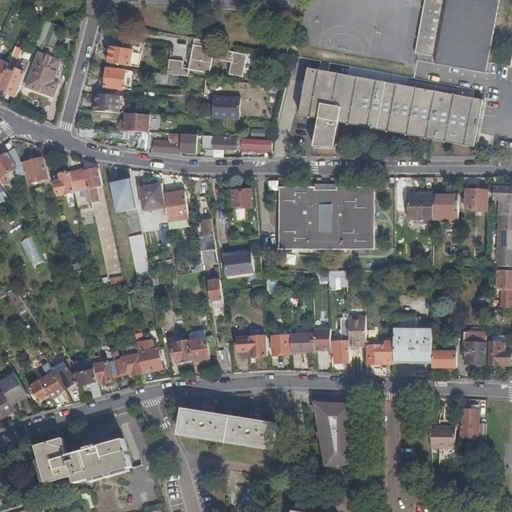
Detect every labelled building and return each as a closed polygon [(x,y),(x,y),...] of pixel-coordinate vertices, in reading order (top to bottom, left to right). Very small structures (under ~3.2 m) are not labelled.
[(437,64),(487,74),(501,0),(425,0),(416,53),(438,57),(437,64)] [(62,28),(44,22),(37,41),(43,43),(27,86),(54,96),(59,83),(54,81),(65,50),(55,46),(62,28)] [(194,38),(189,68),(189,69),(209,72),(209,70),(212,58),(231,62),(229,73),(242,76),(246,54),(209,47),(210,41),(194,38)] [(16,46),(9,64),(13,65),(20,48),(16,46)] [(110,62),(131,65),(133,49),(111,46),(111,53),(108,53),(107,54),(106,59),(107,60),(110,60),(110,62)] [(7,93),(17,97),(30,61),(23,59),(19,69),(17,68),(15,73),(7,70),(0,86),(0,85),(0,87),(8,91),(7,93)] [(167,74),(168,74),(188,77),(189,69),(189,68),(182,67),(183,61),(169,59),(167,74)] [(0,85),(0,86),(7,70),(8,64),(0,60),(0,85)] [(100,79),(100,88),(105,88),(106,86),(131,89),(133,71),(107,68),(106,79),(100,79)] [(437,92),(395,84),(309,69),(306,89),(303,103),(301,117),(321,120),(320,126),(341,127),(341,123),(376,130),(430,139),(477,148),(486,100),(437,92)] [(167,74),(152,72),(152,82),(173,84),(174,78),(168,77),(168,74),(167,74)] [(54,96),(27,86),(26,88),(53,98),(54,96)] [(96,94),(95,111),(125,113),(126,96),(96,94)] [(242,99),(214,97),(213,119),(241,121),(242,99)] [(119,131),(149,132),(150,115),(126,113),(125,123),(120,123),(119,131)] [(341,127),(320,126),(317,142),(338,143),(341,127)] [(83,137),(93,137),(93,129),(80,129),(79,135),(83,137)] [(202,147),(212,148),(213,136),(203,135),(202,147)] [(212,148),(212,149),(238,150),(238,138),(213,136),(212,148)] [(242,150),(272,151),(273,142),(269,142),(252,141),(252,138),(242,138),(242,150)] [(178,153),(179,142),(155,141),(155,151),(178,153)] [(182,143),(181,151),(197,153),(197,143),(182,142),(182,143)] [(13,149),(0,157),(0,178),(4,185),(6,184),(2,177),(23,164),(13,149)] [(43,158),(23,163),(28,183),(48,178),(43,158)] [(92,200),(85,172),(85,169),(71,173),(75,191),(80,190),(83,202),(92,200)] [(103,185),(100,169),(85,172),(92,200),(92,202),(99,200),(96,187),(103,185)] [(75,191),(71,173),(55,176),(60,196),(75,192),(75,191)] [(140,288),(153,285),(132,179),(119,181),(140,288)] [(269,191),(279,191),(279,181),(269,181),(269,191)] [(164,194),(163,184),(138,187),(142,210),(166,207),(164,194)] [(511,186),(494,186),(494,199),(500,199),(498,266),(511,266),(511,186)] [(300,249),(297,187),(282,187),(286,249),(300,249)] [(309,191),(309,187),(297,187),(300,249),(312,249),(309,191)] [(346,249),(344,187),(343,187),(343,191),(326,191),(327,210),(338,210),(338,236),(328,236),(328,249),(346,249)] [(365,249),(364,187),(344,187),(346,249),(365,249)] [(375,187),(364,187),(365,249),(375,249),(375,187)] [(487,212),(488,190),(467,189),(466,211),(487,212)] [(253,208),(251,190),(233,191),(234,204),(231,204),(231,209),(234,209),(235,222),(248,221),(247,208),(253,208)] [(164,194),(166,207),(168,221),(189,218),(185,191),(164,194)] [(327,210),(326,191),(309,191),(312,249),(328,249),(328,236),(314,236),(314,210),(327,210)] [(421,219),(422,195),(420,195),(409,194),(409,219),(421,219)] [(434,216),(434,195),(422,195),(421,219),(434,219),(434,216)] [(459,219),(459,195),(434,195),(434,216),(443,216),(443,219),(459,219)] [(216,249),(213,219),(202,221),(205,237),(209,236),(210,249),(216,249)] [(164,244),(172,243),(169,228),(162,229),(164,244)] [(210,249),(202,251),(203,260),(218,258),(216,249),(210,249)] [(252,254),(225,258),(228,278),(255,274),(252,254)] [(174,259),(163,261),(164,270),(176,268),(174,259)] [(511,289),(511,271),(498,272),(498,290),(503,290),(511,289)] [(348,287),(348,272),(329,272),(330,288),(335,287),(335,276),(342,276),(342,287),(348,287)] [(214,307),(224,306),(222,292),(221,279),(210,281),(214,307)] [(511,308),(511,289),(503,290),(503,308),(511,308)] [(349,318),(350,349),(367,349),(367,346),(366,316),(349,316),(349,318)] [(396,340),(396,363),(433,363),(433,351),(433,330),(433,329),(421,329),(421,317),(395,317),(396,340)] [(332,350),(332,352),(335,352),(336,363),(351,362),(350,349),(349,318),(341,318),(343,341),(331,342),(332,350)] [(273,328),(274,337),(292,336),(291,328),(273,328)] [(315,334),(316,351),(332,350),(331,342),(331,328),(315,329),(315,334)] [(139,347),(144,373),(164,368),(160,348),(152,341),(144,342),(142,333),(136,334),(139,347)] [(486,364),(487,333),(469,333),(469,342),(467,342),(466,364),(486,364)] [(304,335),(305,352),(316,351),(315,334),(304,335)] [(293,352),(305,352),(304,335),(292,336),(293,352)] [(243,338),(245,352),(250,351),(251,357),(269,356),(267,336),(243,338)] [(275,355),(293,354),(293,352),(292,336),(274,337),(275,355)] [(190,342),(194,361),(211,358),(207,339),(190,342)] [(396,340),(385,340),(385,345),(385,364),(396,364),(396,363),(396,340)] [(165,345),(169,363),(176,362),(183,361),(183,363),(194,361),(190,342),(190,341),(165,345)] [(509,351),(509,343),(491,343),(491,365),(511,365),(511,351),(509,351)] [(367,349),(367,364),(385,364),(385,345),(367,346),(367,349)] [(115,361),(118,376),(133,373),(134,376),(145,373),(144,373),(139,347),(129,349),(130,357),(124,358),(124,359),(118,360),(117,352),(114,353),(115,360),(114,361),(115,361)] [(433,363),(433,367),(457,367),(458,351),(433,351),(433,363)] [(218,357),(220,370),(227,369),(225,355),(218,357)] [(94,359),(99,381),(103,380),(104,383),(114,381),(113,377),(118,376),(115,361),(101,364),(99,357),(93,358),(94,359)] [(72,392),(79,387),(79,386),(73,364),(72,361),(70,358),(65,361),(66,363),(54,371),(55,373),(64,388),(68,386),(72,392)] [(90,383),(94,398),(102,396),(99,381),(94,359),(85,361),(73,364),(79,386),(90,383)] [(49,373),(54,371),(48,361),(43,363),(49,373)] [(51,397),(52,399),(66,390),(64,388),(55,373),(50,376),(41,381),(51,397)] [(1,385),(2,387),(6,392),(13,404),(29,394),(17,375),(1,385)] [(41,403),(51,397),(41,381),(31,388),(41,403)] [(7,416),(17,410),(13,404),(6,392),(0,395),(0,418),(6,415),(7,416)] [(323,467),(353,464),(352,403),(344,403),(344,410),(328,410),(327,402),(314,402),(314,407),(316,418),(323,467)] [(344,403),(327,402),(328,410),(344,410),(344,403)] [(485,449),(486,425),(479,424),(480,410),(463,409),(462,427),(478,428),(478,439),(477,449),(485,449)] [(181,433),(274,448),(278,425),(259,422),(251,421),(213,414),(205,413),(185,410),(181,433)] [(440,427),(432,427),(431,449),(439,449),(456,449),(456,427),(440,427)] [(478,428),(462,427),(461,438),(478,439),(478,428)] [(64,438),(39,445),(45,456),(67,450),(64,438)] [(125,439),(116,442),(124,470),(133,467),(125,439)] [(67,450),(45,456),(60,480),(74,476),(76,483),(124,470),(116,442),(69,454),(67,450)] [(45,456),(39,445),(36,445),(40,457),(45,456)] [(45,456),(40,457),(47,484),(60,480),(45,456)]
